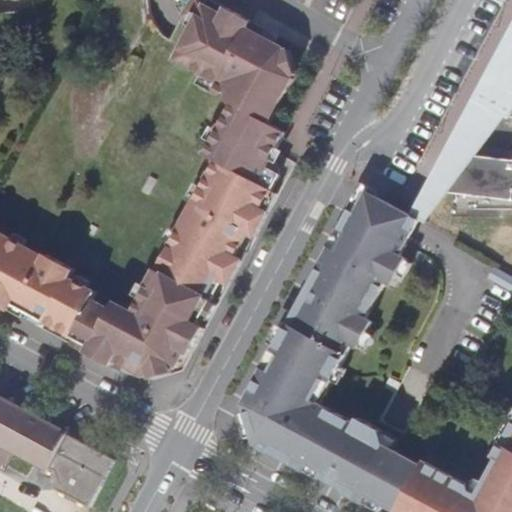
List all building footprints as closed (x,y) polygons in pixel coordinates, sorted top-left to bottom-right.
[(48,258),(0,232),(0,304),(28,319),(32,313),(93,347),(90,353),(122,371),(126,364),(147,376),(177,367),(187,351),(193,354),(207,328),(200,325),(225,281),(231,284),(249,252),(242,248),(255,224),(262,228),(275,205),(268,201),(287,167),(272,159),(292,124),(275,114),(299,70),(285,48),(262,36),(267,28),(257,23),(255,28),(250,25),(253,21),(229,8),(225,16),(207,6),(210,0),(192,0),(184,15),(197,23),(177,60),(221,84),(216,93),(234,103),(206,155),(218,161),(136,313),(117,303),(114,311),(95,300),(99,293),(72,279),(77,270),(50,255),(48,258)] [(511,43),(510,42),(489,79),(492,81),(489,86),(487,84),(483,91),(477,101),(507,117),(509,115),(511,116),(511,152),(464,147),(459,159),(455,203),(511,210),(511,43)] [(367,497),(393,511),(394,511),(420,467),(384,448),(380,432),(357,420),(354,425),(318,405),(351,347),(357,351),(372,323),(366,319),(386,283),(392,287),(407,260),(401,257),(407,246),(420,222),(412,217),(369,193),(356,217),(349,213),(306,290),(308,291),(300,305),(298,304),(242,404),(255,443),(328,484),(329,482),(343,490),(342,491),(363,503),(367,497)] [(67,436),(0,400),(0,462),(4,464),(12,450),(49,470),(51,467),(57,471),(59,484),(56,490),(89,508),(112,464),(66,439),(67,436)] [(394,511),(511,511),(511,419),(501,440),(491,457),(495,459),(476,494),(469,491),(468,486),(424,461),(420,468),(394,511)]
